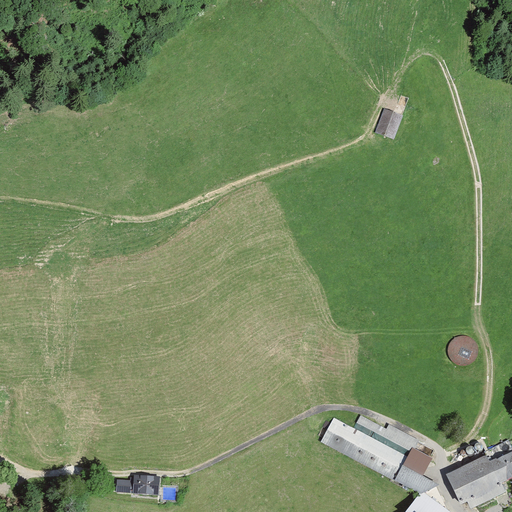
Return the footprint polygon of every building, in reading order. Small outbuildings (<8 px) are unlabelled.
[(373,133),(389,138),(397,116),(381,110),(373,133)] [(386,431),(359,417),(357,422),(411,450),(415,441),(388,426),(386,431)] [(358,434),(352,430),(332,419),(320,441),(394,481),(401,468),(406,459),(358,434)] [(503,442),(485,450),(490,460),(487,461),(498,483),(511,476),(511,450),(506,440),(503,442)] [(487,461),(448,480),(460,504),(467,501),(470,507),(502,491),(498,483),(487,461)] [(420,495),(421,494),(421,493),(434,487),(434,485),(430,483),(401,468),(394,481),(420,495)] [(157,478),(133,477),(133,482),(116,480),(115,492),(132,494),(156,495),(157,478)] [(421,494),(429,511),(442,511),(446,511),(434,487),(421,493),(421,494)]
